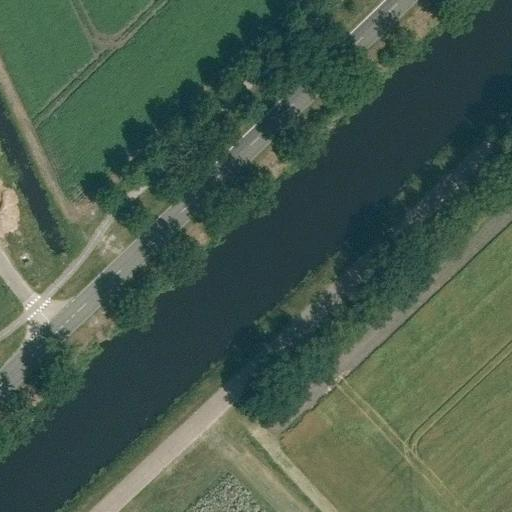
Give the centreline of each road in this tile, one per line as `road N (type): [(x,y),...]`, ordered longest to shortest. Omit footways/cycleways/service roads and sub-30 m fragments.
road 1 (unclassified): [(103,511),(511,128)]
road 2 (tertiary): [(397,0),(57,333)]
